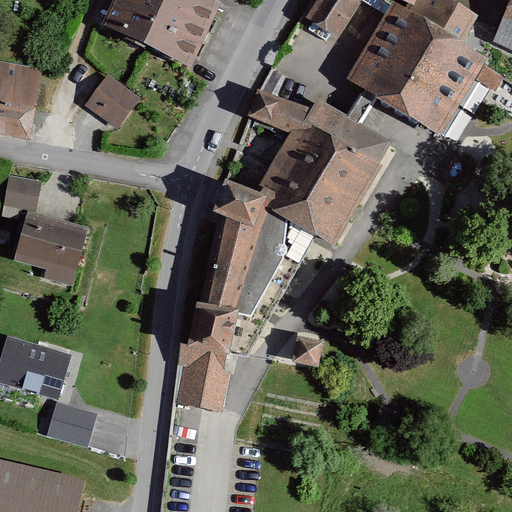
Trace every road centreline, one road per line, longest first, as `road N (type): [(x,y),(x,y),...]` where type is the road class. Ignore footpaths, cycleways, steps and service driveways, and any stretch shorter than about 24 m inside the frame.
road 1 (residential): [(184,183),(142,511)]
road 2 (residential): [(184,183),(271,0)]
road 3 (residential): [(0,141),(184,183)]
